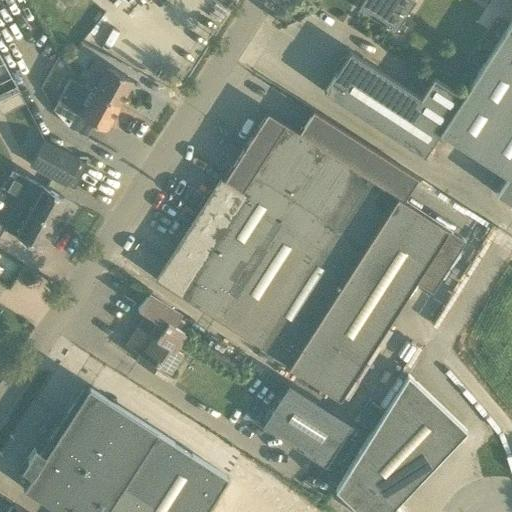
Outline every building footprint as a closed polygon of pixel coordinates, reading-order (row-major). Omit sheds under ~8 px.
[(363,0),(358,10),(393,33),(414,1),(412,0),(363,0)] [(323,92),(340,103),(423,156),(439,133),(506,176),(495,193),(511,204),(511,18),(462,96),(433,77),(420,97),(349,52),(323,92)] [(119,105),(132,81),(94,60),(88,70),(102,78),(94,92),(119,105)] [(94,92),(69,78),(56,103),(67,109),(105,130),(119,105),(94,92)] [(267,112),(157,281),(288,365),(338,398),(447,229),(403,200),(417,177),(312,110),(298,132),(267,112)] [(79,161),(42,141),(29,164),(67,185),(79,161)] [(21,175),(11,170),(2,187),(6,195),(16,204),(53,224),(67,200),(49,190),(29,179),(21,175)] [(22,240),(40,249),(53,224),(16,204),(6,195),(2,187),(1,186),(0,187),(0,213),(8,218),(3,229),(22,240)] [(153,371),(156,365),(170,374),(182,355),(172,348),(181,333),(172,328),(180,315),(147,294),(137,309),(146,314),(127,346),(140,354),(136,360),(153,371)] [(407,373),(334,489),(358,511),(403,511),(395,504),(466,429),(407,373)] [(260,426),(324,467),(351,425),(287,384),(260,426)] [(202,511),(226,476),(156,431),(88,387),(79,402),(75,400),(67,411),(71,414),(67,420),(44,455),(34,448),(35,448),(34,447),(20,469),(30,476),(29,478),(30,478),(23,488),(60,511),(202,511)]
